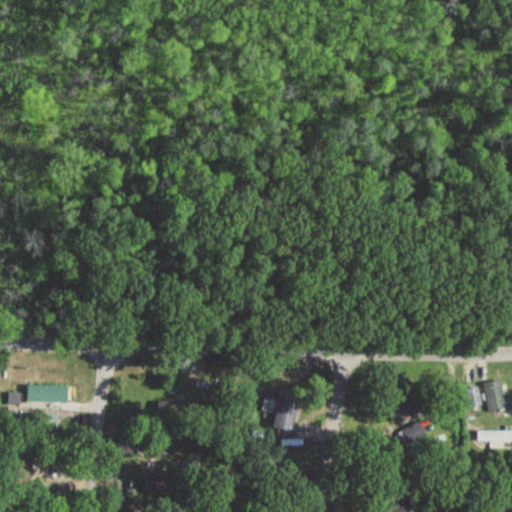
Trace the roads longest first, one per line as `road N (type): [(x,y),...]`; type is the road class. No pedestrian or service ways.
road 1 (residential): [(511,344),(0,332)]
road 2 (residential): [(92,511),(109,339)]
road 3 (residential): [(317,511),(347,343)]
